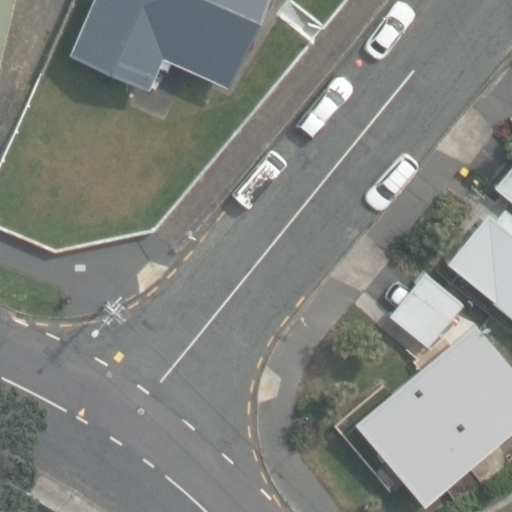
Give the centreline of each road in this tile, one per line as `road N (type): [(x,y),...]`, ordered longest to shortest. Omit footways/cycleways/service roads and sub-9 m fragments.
road 1 (residential): [(466,0),(108,430)]
road 2 (residential): [(108,430),(209,511)]
road 3 (residential): [(0,376),(108,430)]
